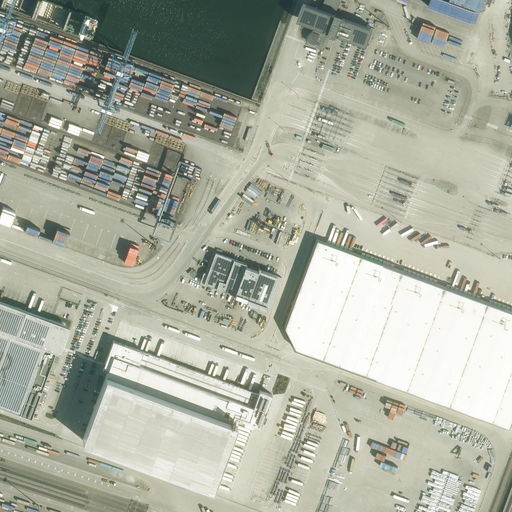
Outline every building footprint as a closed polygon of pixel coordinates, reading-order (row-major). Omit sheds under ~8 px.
[(336,13),(340,0),(325,0),(322,9),(304,3),(297,20),(315,27),(314,31),(312,32),(310,33),(309,34),(308,36),(308,37),(308,39),(309,41),(310,42),(309,43),(323,49),(328,34),(336,37),(337,35),(367,46),(374,28),(343,17),(344,16),(336,13)] [(360,17),(363,7),(344,1),(341,10),(343,10),(345,6),(348,7),(347,8),(351,9),(351,11),(353,12),(352,14),(360,17)] [(19,220),(27,223),(32,208),(20,204),(14,218),(19,220)] [(511,311),(317,239),(284,327),(295,348),(510,427),(511,423),(511,311)] [(204,272),(200,282),(204,284),(204,283),(210,285),(211,285),(216,287),(216,288),(217,287),(222,289),(222,290),(223,290),(228,292),(229,292),(235,294),(234,295),(235,295),(235,294),(266,306),(276,278),(245,266),(246,263),(246,264),(240,262),(240,261),(239,261),(239,262),(234,259),(233,259),(228,257),(227,257),(222,255),(221,254),(221,255),(215,253),(216,252),(215,252),(210,250),(209,250),(208,254),(208,255),(208,254),(211,255),(214,256),(207,274),(205,272),(204,272)] [(0,405),(11,409),(13,410),(19,412),(20,413),(31,417),(33,413),(41,392),(42,389),(42,387),(56,351),(60,353),(70,326),(64,324),(57,322),(50,319),(49,319),(18,307),(16,307),(0,300),(0,405)] [(110,366),(82,440),(213,488),(238,418),(246,421),(244,426),(252,429),(254,424),(260,426),(272,394),(259,390),(258,393),(257,393),(113,340),(105,364),(110,366)] [(41,392),(38,401),(44,403),(47,394),(41,392)] [(329,408),(334,410),(339,395),(334,393),(329,408)]
